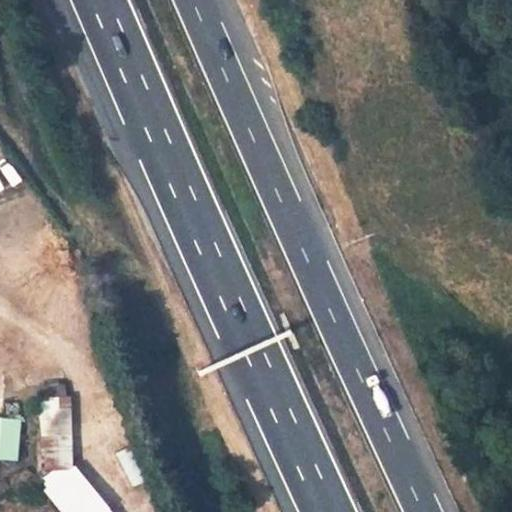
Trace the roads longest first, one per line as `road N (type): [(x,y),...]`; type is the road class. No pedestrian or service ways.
road 1 (motorway): [(425,511),(195,0)]
road 2 (motorway): [(99,0),(328,511)]
